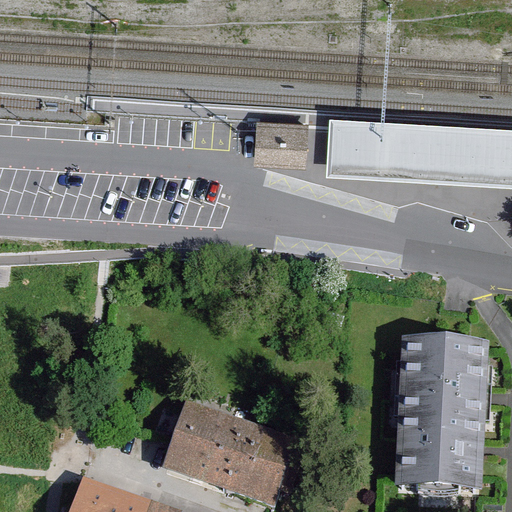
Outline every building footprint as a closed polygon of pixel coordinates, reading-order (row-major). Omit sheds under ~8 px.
[(511,187),(511,130),(330,119),(330,125),(327,177),(511,187)] [(272,122),(260,121),(258,160),(287,162),(303,163),(306,124),(272,122)] [(492,349),(407,345),(401,492),(486,496),(492,349)] [(295,445),(190,408),(169,470),(276,506),(295,445)] [(160,511),(85,487),(77,511),(160,511)]
